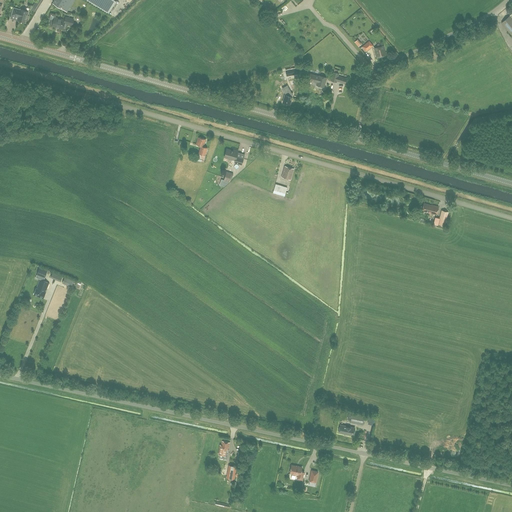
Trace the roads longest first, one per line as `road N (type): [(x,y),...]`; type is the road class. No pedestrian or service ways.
road 1 (unclassified): [(511,218),(0,70)]
road 2 (unclassified): [(511,486),(0,377)]
road 3 (tertiary): [(357,140),(0,36)]
road 4 (unclassified): [(357,140),(379,72),(468,29),(507,0)]
road 5 (tertiary): [(511,183),(357,140)]
